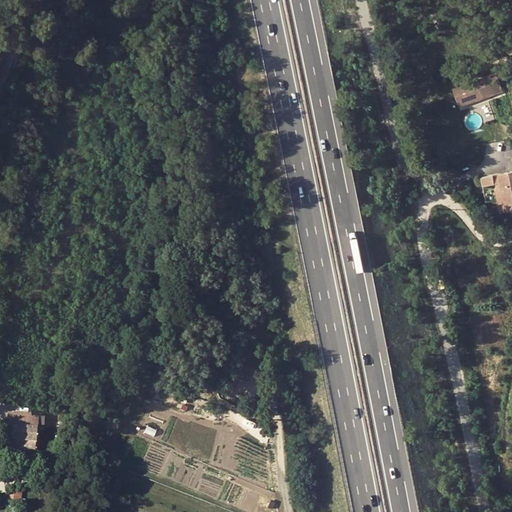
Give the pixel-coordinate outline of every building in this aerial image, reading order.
[(459,106),(503,90),(496,71),(452,87),(459,106)] [(511,170),(498,173),(501,188),(505,210),(511,208),(511,170)] [(483,185),(494,183),(493,174),(482,176),(483,185)] [(495,189),(499,211),(505,210),(501,188),(495,189)] [(248,404),(245,409),(260,416),(262,411),(248,404)] [(35,442),(37,424),(38,415),(7,412),(6,426),(12,426),(11,440),(35,442)] [(12,426),(6,426),(4,448),(35,451),(35,442),(11,440),(12,426)]
